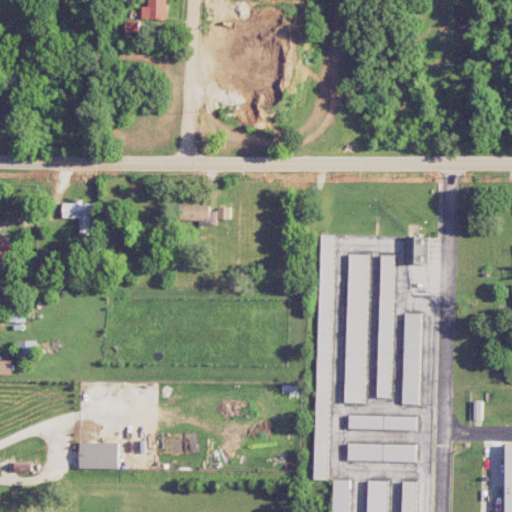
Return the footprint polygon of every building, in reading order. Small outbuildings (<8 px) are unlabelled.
[(142,17),(166,18),(166,0),(148,0),(148,6),(142,6),(142,17)] [(64,200),(63,217),(80,217),(80,234),(91,234),(91,216),(95,216),(95,203),(84,202),(84,201),(64,200)] [(179,205),(180,219),(199,219),(200,224),(210,223),(210,204),(179,205)] [(218,218),(231,218),(231,206),(218,206),(218,218)] [(327,478),(313,478),(321,233),(334,233),(327,478)] [(405,262),(406,235),(428,236),(428,263),(405,262)] [(10,241),(0,240),(0,262),(10,262),(10,241)] [(349,253),(368,253),(364,401),(344,400),(349,253)] [(377,395),(381,254),(394,254),(390,395),(377,395)] [(8,310),(8,320),(25,321),(25,311),(8,310)] [(404,312),(421,312),(418,403),(402,402),(404,312)] [(36,340),(17,341),(18,357),(36,357),(36,340)] [(0,373),(13,374),(13,360),(0,359),(0,373)] [(482,418),(473,418),(473,399),(482,400),(482,418)] [(349,414),(416,416),(416,428),(348,426),(349,414)] [(80,468),(119,468),(118,441),(80,442),(80,468)] [(415,460),(347,458),(348,442),(415,444),(415,460)] [(348,511),(332,511),(333,478),(349,478),(348,511)] [(367,511),(368,479),(388,480),(387,511),(367,511)] [(402,511),(403,480),(416,480),(415,511),(402,511)]
